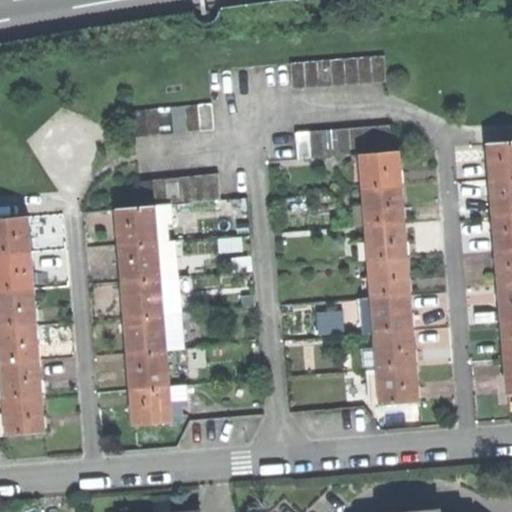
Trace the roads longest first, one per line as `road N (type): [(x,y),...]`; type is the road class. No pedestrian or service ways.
road 1 (residential): [(92,473),(467,441)]
road 2 (residential): [(467,441),(442,136)]
road 3 (residential): [(92,473),(73,223)]
